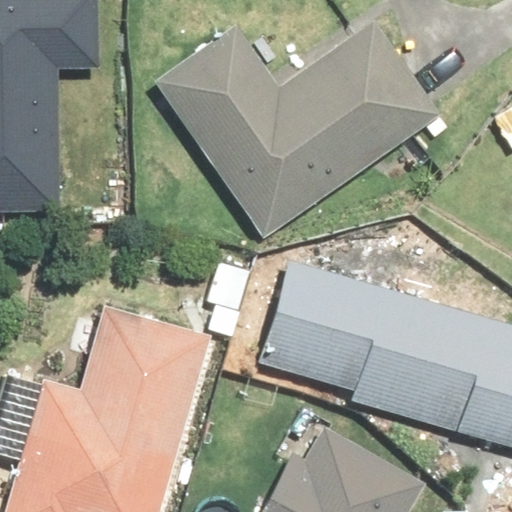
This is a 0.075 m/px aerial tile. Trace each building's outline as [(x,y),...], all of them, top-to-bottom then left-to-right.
[(0,0),(0,199),(47,199),(47,57),(91,56),(91,0),(0,0)] [(226,11),(146,68),(256,224),(429,102),(362,8),(269,73),(226,11)] [(511,97),(479,116),(501,155),(511,148),(511,97)] [(511,315),(277,245),(245,350),(345,379),(342,390),(447,421),(448,417),(511,436),(511,315)] [(249,262),(210,257),(202,311),(241,316),(249,262)] [(147,511),(198,323),(90,295),(70,372),(27,361),(0,460),(0,511),(147,511)] [(392,511),(414,472),(313,418),(298,446),(275,434),(232,511),(392,511)]
